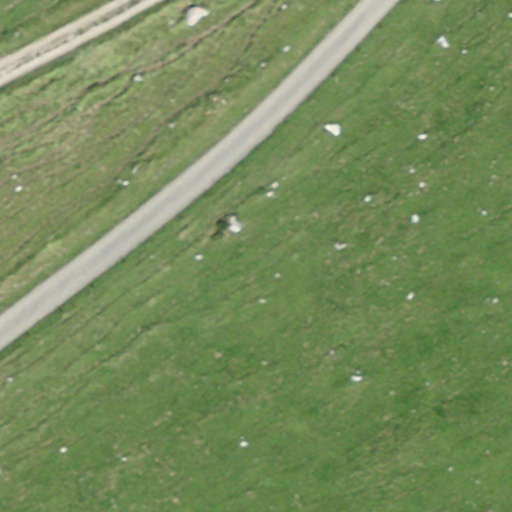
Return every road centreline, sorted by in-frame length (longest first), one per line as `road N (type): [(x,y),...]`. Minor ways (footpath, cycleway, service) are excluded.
road 1 (track): [(0,331),(247,138),(379,0)]
road 2 (track): [(140,0),(0,72)]
